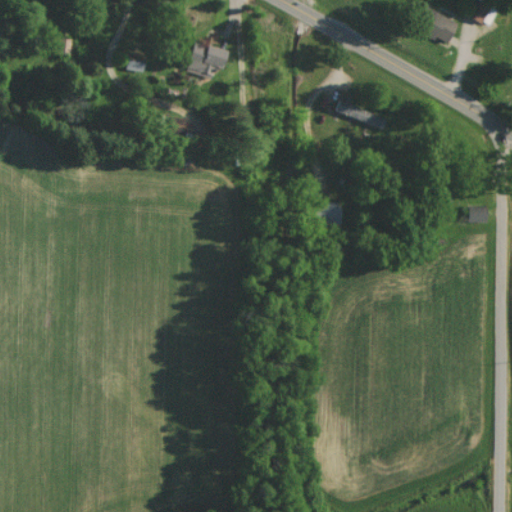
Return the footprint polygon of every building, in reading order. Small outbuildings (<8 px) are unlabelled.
[(486,11),(471,2),(460,20),(474,29),(486,11)] [(451,27),(417,9),(405,32),(439,50),(451,27)] [(54,58),(66,58),(66,45),(54,45),(54,58)] [(214,74),(219,55),(188,47),(180,76),(206,83),(208,73),(214,74)] [(328,116),(379,133),(382,122),(332,105),(328,116)] [(339,207),(306,207),(306,229),(339,229),(339,207)] [(460,226),(480,226),(480,210),(460,210),(460,226)]
